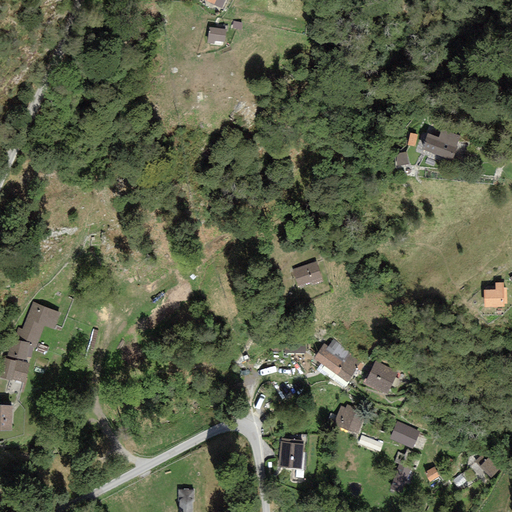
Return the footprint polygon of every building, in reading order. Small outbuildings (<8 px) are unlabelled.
[(233,44),(235,30),(215,27),(213,42),(233,44)] [(435,140),(421,133),(413,149),(435,160),(446,138),(438,134),(435,140)] [(316,261),(292,269),(298,287),(311,283),(312,285),(323,281),(316,261)] [(496,289),(483,290),(484,307),(505,306),(505,304),(507,303),(506,287),(503,287),(503,282),(495,283),(496,289)] [(60,312),(32,302),(21,329),(17,327),(12,339),(11,338),(6,355),(25,359),(25,357),(31,358),(32,347),(34,347),(43,325),(53,329),(60,312)] [(328,344),(314,365),(337,380),(339,377),(351,384),(362,368),(328,344)] [(302,350),(285,350),(285,363),(302,363),(302,350)] [(28,364),(4,357),(0,371),(0,377),(11,380),(11,379),(24,382),(28,364)] [(394,373),(378,364),(367,384),(382,393),(394,373)] [(11,404),(0,403),(0,429),(11,430),(11,404)] [(327,421),(358,434),(366,413),(347,405),(345,408),(340,406),(336,416),(330,414),(327,421)] [(420,431),(397,421),(389,438),(412,448),(420,431)] [(383,443),(361,435),(358,444),(380,452),(383,443)] [(303,443),(279,442),(278,464),(302,466),(303,443)] [(499,469),(483,453),(474,461),(490,478),(499,469)] [(453,463),(443,457),(438,467),(445,471),(447,467),(450,469),(453,463)] [(399,464),(389,488),(401,493),(411,468),(399,464)] [(439,476),(434,467),(425,472),(430,481),(439,476)] [(466,481),(460,474),(452,481),(458,488),(466,481)] [(194,490),(178,490),(178,499),(179,499),(179,511),(192,511),(193,499),(194,499),(194,490)]
